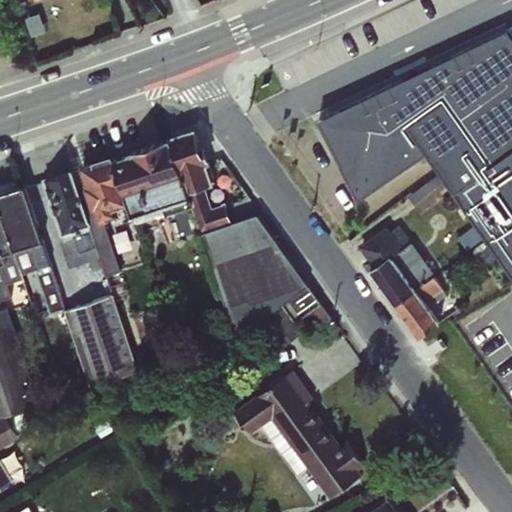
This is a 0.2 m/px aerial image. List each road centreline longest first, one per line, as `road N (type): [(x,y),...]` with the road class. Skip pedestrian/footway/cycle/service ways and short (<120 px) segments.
road 1 (residential): [(510,511),(207,89),(195,52)]
road 2 (primary): [(195,52),(0,118)]
road 3 (primary): [(321,0),(195,52)]
